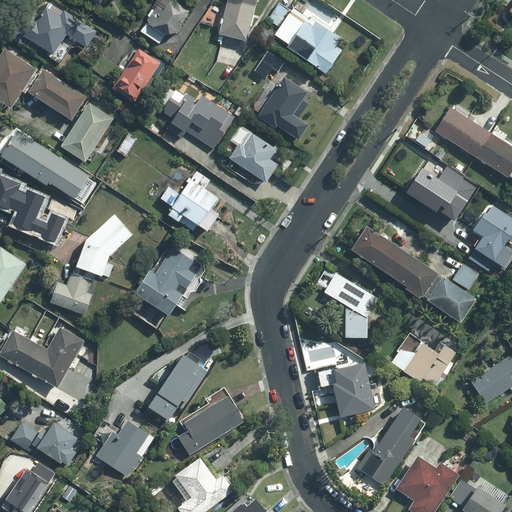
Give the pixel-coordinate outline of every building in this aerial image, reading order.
[(55,0),(46,0),(20,40),(59,66),(72,46),(83,53),(99,29),(55,0)] [(88,0),(104,11),(112,0),(88,0)] [(158,0),(142,23),(167,42),(186,17),(163,0),(158,0)] [(255,0),(225,0),(224,6),(252,13),(255,0)] [(277,28),(288,12),(279,5),(267,22),(277,28)] [(252,13),(224,6),(216,36),(244,43),(252,13)] [(341,43),(304,17),(283,47),(320,73),(341,43)] [(0,105),(9,111),(22,92),(37,68),(5,47),(0,54),(0,105)] [(156,62),(135,50),(113,90),(133,102),(156,62)] [(284,62),(267,51),(254,71),(268,80),(274,70),(278,72),(284,62)] [(86,100),(37,68),(22,92),(70,123),(86,100)] [(305,94),(279,77),(253,117),(296,145),(309,125),(292,114),(305,94)] [(191,105),(174,94),(159,117),(210,151),(233,117),(198,94),(191,105)] [(58,148),(82,165),(112,121),(88,105),(58,148)] [(449,106),(432,132),(469,157),(487,131),(449,106)] [(15,127),(0,149),(0,161),(54,198),(74,168),(15,127)] [(511,147),(487,131),(469,157),(507,182),(511,174),(511,147)] [(138,140),(126,132),(111,155),(123,162),(138,140)] [(237,146),(228,160),(265,182),(278,160),(270,155),(273,150),(251,137),(243,150),(237,146)] [(430,166),(413,191),(438,208),(455,183),(430,166)] [(19,184),(1,176),(0,177),(0,206),(9,210),(10,207),(19,211),(13,224),(30,231),(31,228),(43,233),(42,236),(56,242),(66,218),(51,212),(47,221),(39,218),(48,197),(27,189),(25,192),(17,189),(19,184)] [(217,198),(189,180),(177,198),(167,192),(158,205),(205,236),(218,216),(209,210),(217,198)] [(481,237),(466,260),(489,275),(511,240),(511,219),(489,204),(472,231),(481,237)] [(72,271),(102,279),(107,257),(134,236),(116,214),(80,242),(72,271)] [(365,228),(348,253),(384,277),(401,252),(365,228)] [(0,305),(27,265),(0,247),(0,305)] [(145,269),(129,295),(166,318),(199,265),(173,249),(156,276),(145,269)] [(401,252),(384,277),(419,300),(436,275),(401,252)] [(478,276),(462,264),(451,279),(467,291),(478,276)] [(342,310),(342,342),(364,342),(364,317),(376,298),(325,265),(309,290),(342,310)] [(46,303),(81,316),(92,282),(68,273),(62,289),(52,285),(46,303)] [(441,281),(427,304),(459,324),(473,301),(441,281)] [(9,331),(0,348),(0,356),(56,386),(81,341),(57,328),(44,350),(9,331)] [(419,377),(431,385),(452,352),(439,345),(434,353),(406,336),(389,363),(416,381),(419,377)] [(511,352),(511,353),(488,368),(502,390),(511,383),(511,352)] [(94,362),(82,355),(71,373),(84,381),(94,362)] [(145,409),(166,423),(194,379),(189,376),(195,366),(179,356),(145,409)] [(371,408),(360,363),(330,371),(333,383),(329,384),(338,417),(371,408)] [(483,402),(502,390),(488,368),(469,381),(483,402)] [(175,436),(186,454),(239,422),(223,396),(179,424),(184,431),(175,436)] [(355,467),(382,484),(421,424),(401,411),(390,427),(388,425),(371,452),(366,449),(355,467)] [(83,437),(61,422),(53,433),(46,428),(43,434),(25,422),(14,439),(37,455),(43,446),(66,462),(67,460),(73,464),(81,451),(76,448),(83,437)] [(115,437),(110,434),(93,458),(122,478),(128,468),(131,470),(138,460),(137,459),(150,440),(126,422),(115,437)] [(406,509),(410,511),(431,511),(455,475),(436,463),(432,469),(414,457),(394,489),(412,500),(406,509)] [(479,461),(474,458),(468,467),(473,470),(479,461)] [(178,511),(201,511),(230,491),(219,476),(211,481),(195,459),(172,475),(189,499),(176,508),(178,511)] [(5,504),(16,511),(25,511),(51,473),(36,463),(27,476),(21,472),(17,477),(21,480),(14,491),(9,488),(2,499),(6,501),(5,504)] [(461,511),(497,511),(502,506),(461,479),(449,497),(462,505),(459,510),(462,511),(461,511)] [(72,493),(65,487),(60,494),(68,500),(72,493)] [(260,511),(249,500),(241,507),(238,503),(227,511),(260,511)]
